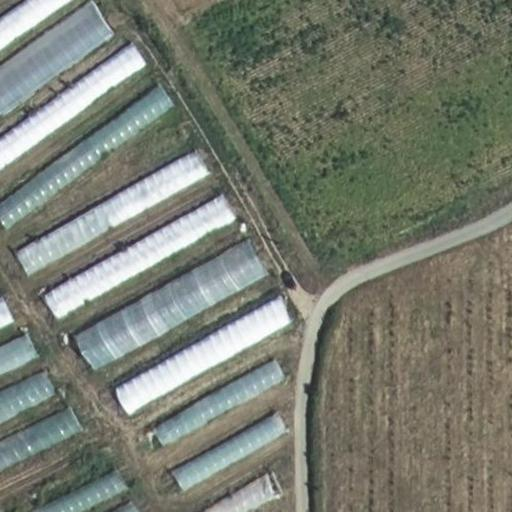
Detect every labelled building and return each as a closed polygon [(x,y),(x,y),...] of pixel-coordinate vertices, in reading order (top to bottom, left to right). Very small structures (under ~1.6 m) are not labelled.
[(94,0),(93,0),(0,64),(0,114),(117,34),(94,0)] [(0,48),(69,0),(25,0),(0,18),(0,48)] [(136,43),(0,135),(0,166),(151,63),(136,43)] [(165,89),(0,196),(0,216),(4,222),(178,109),(165,89)] [(199,153),(16,249),(28,272),(211,176),(199,153)] [(226,196),(44,292),(56,316),(239,220),(226,196)] [(256,246),(75,327),(91,363),(272,282),(256,246)] [(4,299),(0,300),(0,326),(14,319),(4,299)] [(0,349),(0,376),(41,360),(31,336),(0,349)] [(278,360),(153,424),(163,444),(288,380),(278,360)] [(50,376),(0,396),(0,425),(60,400),(50,376)] [(72,406),(12,438),(24,460),(84,428),(72,406)] [(184,489),(291,434),(280,414),(173,469),(184,489)] [(276,476),(203,511),(258,511),(287,498),(276,476)]
